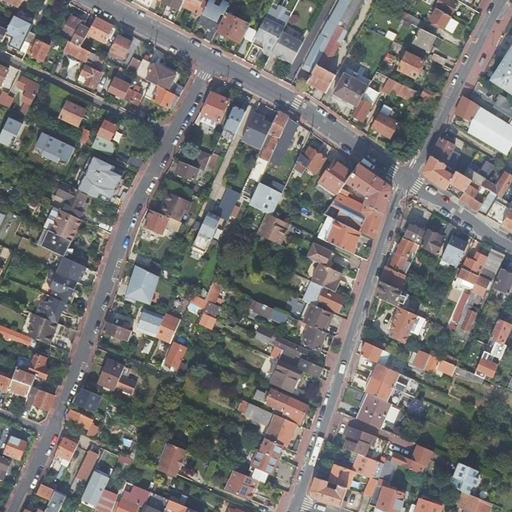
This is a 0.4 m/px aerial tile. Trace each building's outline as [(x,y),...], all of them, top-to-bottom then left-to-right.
[(2,0),(19,9),(23,0),(2,0)] [(161,0),(161,3),(179,12),(181,7),(184,0),(161,0)] [(184,0),(181,7),(201,17),(209,0),(184,0)] [(205,41),(211,44),(216,32),(213,31),(219,19),(221,14),(224,16),(225,14),(229,7),(225,5),(223,4),(215,0),(214,0),(209,0),(201,17),(198,24),(210,30),(205,41)] [(344,0),(345,1),(342,8),(337,6),(330,18),(331,19),(329,21),(322,35),(320,35),(302,69),(312,74),(319,62),(330,40),(351,0),(344,0)] [(351,0),(330,40),(340,45),(363,0),(351,0)] [(457,5),(449,0),(439,0),(436,6),(451,15),(457,5)] [(264,54),(270,57),(272,53),(282,32),(290,17),(284,14),(277,11),(271,8),(252,44),(261,49),(261,47),(264,48),(264,50),(264,54)] [(450,18),(451,17),(437,9),(430,21),(444,29),(452,34),(458,22),(450,18)] [(216,32),(241,44),(250,25),(225,14),(224,16),(222,20),(216,32)] [(424,23),(409,15),(405,22),(421,30),(424,23)] [(75,37),(72,43),(81,48),(88,35),(90,31),(83,28),(85,23),(74,17),(73,18),(71,16),(64,31),(75,37)] [(11,27),(9,29),(6,36),(15,40),(12,48),(22,53),(28,42),(31,43),(33,38),(28,36),(29,33),(33,26),(15,17),(11,27)] [(113,27),(96,18),(90,31),(88,35),(91,37),(104,44),(113,27)] [(213,31),(216,32),(222,20),(219,19),(213,31)] [(0,25),(0,42),(2,44),(6,36),(9,29),(0,25)] [(428,52),(436,38),(421,30),(413,44),(428,52)] [(282,32),(272,53),(278,57),(278,58),(284,62),(285,60),(292,64),(303,44),(282,32)] [(91,37),(88,35),(81,48),(84,49),(91,37)] [(118,37),(109,55),(117,59),(117,58),(119,55),(124,58),(132,43),(118,37)] [(31,56),(30,56),(38,60),(37,63),(40,64),(41,62),(43,63),(50,48),(34,40),(27,54),(31,56)] [(320,68),(326,71),(340,45),(330,40),(319,62),(323,64),(320,68)] [(72,43),(69,41),(63,54),(85,66),(91,53),(84,49),(81,48),(72,43)] [(407,48),(394,42),(390,49),(400,55),(403,51),(405,52),(407,48)] [(511,51),(492,83),(511,95),(511,51)] [(91,53),(85,66),(81,75),(88,79),(85,85),(94,89),(102,75),(93,70),(96,66),(100,68),(104,59),(91,53)] [(424,62),(407,54),(399,70),(415,79),(424,62)] [(431,60),(444,67),(447,61),(435,54),(431,60)] [(134,58),(127,71),(135,75),(142,62),(134,58)] [(148,61),(143,59),(142,62),(135,75),(136,75),(140,77),(148,61)] [(176,76),(148,61),(140,77),(141,78),(152,83),(168,92),(176,76)] [(326,94),(336,77),(326,71),(320,68),(323,64),(319,62),(312,74),(307,84),(326,94)] [(0,88),(8,71),(0,67),(0,88)] [(367,90),(371,84),(346,70),(333,95),(357,108),(362,100),(367,90)] [(392,91),(397,82),(377,72),(371,84),(367,90),(387,100),(392,91)] [(81,75),(78,81),(85,85),(88,79),(81,75)] [(140,77),(136,75),(132,82),(137,85),(141,78),(140,77)] [(25,117),(35,97),(34,97),(40,85),(22,78),(18,87),(25,91),(24,95),(25,96),(22,102),(25,104),(20,114),(25,117)] [(115,78),(109,91),(124,99),(129,89),(131,86),(115,78)] [(392,91),(398,94),(403,85),(397,82),(392,91)] [(152,83),(145,97),(168,109),(175,95),(168,92),(152,83)] [(413,99),(417,92),(403,85),(398,94),(405,98),(406,96),(413,99)] [(129,89),(124,99),(125,99),(138,106),(143,96),(139,94),(141,88),(136,86),(134,89),(132,87),(131,90),(129,89)] [(432,102),(436,95),(424,89),(422,94),(421,96),(432,102)] [(212,94),(203,115),(217,121),(220,122),(229,101),(212,94)] [(173,111),(180,98),(175,95),(168,109),(173,111)] [(13,99),(7,96),(2,106),(8,109),(13,99)] [(511,120),(508,125),(511,127),(511,103),(501,97),(498,103),(494,109),(511,120)] [(479,108),(463,98),(459,107),(455,115),(471,125),(479,108)] [(357,108),(352,117),(362,122),(371,106),(362,100),(357,108)] [(86,111),(68,103),(60,118),(78,127),(86,111)] [(380,113),(372,128),(390,138),(399,123),(389,117),(393,109),(385,104),(380,113)] [(245,112),(233,107),(223,130),(235,135),(245,112)] [(511,127),(508,125),(479,108),(469,135),(507,157),(511,147),(511,127)] [(272,127),(268,135),(270,137),(272,134),(273,135),(267,148),(265,148),(261,158),(269,162),(270,160),(278,144),(282,135),(290,119),(278,113),(274,123),(273,125),(272,127)] [(115,118),(109,114),(105,122),(107,123),(108,120),(113,122),(115,118)] [(217,121),(203,115),(201,120),(215,126),(217,121)] [(272,127),(273,125),(265,121),(263,121),(253,116),(243,139),(262,148),(263,146),(268,135),(272,127)] [(22,124),(9,117),(0,135),(0,141),(11,147),(22,124)] [(299,125),(290,119),(282,135),(278,144),(285,147),(287,148),(299,125)] [(107,123),(105,122),(92,148),(111,156),(111,157),(112,154),(115,148),(113,143),(110,142),(117,127),(107,123)] [(84,130),(78,141),(85,144),(90,132),(84,130)] [(74,148),(41,132),(34,147),(43,151),(41,156),(57,163),(59,158),(67,162),(74,148)] [(262,148),(243,139),(241,142),(260,151),(262,148)] [(452,153),(455,148),(447,144),(441,140),(431,159),(445,167),(451,170),(452,171),(460,156),(452,153)] [(285,147),(278,144),(270,160),(278,163),(285,147)] [(299,157),(297,161),(299,163),(293,170),(302,176),(307,168),(316,174),(326,159),(310,149),(302,159),(299,157)] [(197,151),(191,167),(205,172),(207,168),(212,157),(197,151)] [(213,154),(212,157),(207,168),(212,170),(218,156),(213,154)] [(94,157),(78,190),(89,195),(96,199),(99,192),(111,198),(111,196),(119,179),(121,176),(109,171),(112,165),(94,157)] [(449,173),(451,170),(445,167),(431,159),(425,171),(427,178),(446,191),(451,181),(453,178),(444,172),(444,170),(449,173)] [(320,181),(339,194),(342,189),(347,182),(353,173),(335,160),(320,181)] [(191,167),(181,163),(176,174),(195,182),(197,176),(202,178),(199,185),(204,187),(210,174),(205,172),(191,167)] [(469,175),(466,179),(471,182),(481,188),(482,187),(486,181),(494,167),(487,163),(476,179),(469,175)] [(365,205),(383,214),(388,200),(390,193),(389,186),(370,174),(358,166),(353,173),(347,182),(364,194),(366,193),(369,195),(365,205)] [(466,179),(463,177),(456,173),(453,178),(451,181),(461,188),(466,191),(471,182),(466,179)] [(502,199),(511,182),(511,177),(506,174),(497,188),(486,181),(482,187),(491,193),(498,197),(502,199)] [(123,180),(119,179),(111,196),(115,198),(123,180)] [(471,182),(466,191),(459,201),(477,213),(478,212),(486,218),(498,197),(491,193),(482,187),(481,188),(471,182)] [(83,205),(89,195),(78,190),(63,183),(58,193),(83,205)] [(271,188),(260,183),(249,205),(261,211),(271,188)] [(282,194),(271,188),(261,211),(268,214),(271,216),(282,194)] [(229,219),(240,194),(228,189),(217,213),(229,219)] [(335,220),(361,233),(367,219),(362,212),(365,206),(364,205),(350,198),(352,194),(342,189),(339,194),(324,215),(328,217),(335,220)] [(81,210),(83,205),(58,193),(56,196),(67,201),(62,211),(81,220),(85,213),(81,210)] [(159,214),(169,218),(179,222),(184,211),(188,212),(192,204),(170,194),(166,203),(164,202),(159,214)] [(511,205),(502,199),(498,197),(486,218),(511,232),(511,205)] [(367,219),(361,233),(375,239),(381,219),(383,214),(365,205),(364,205),(365,206),(362,212),(367,219)] [(62,211),(53,207),(43,228),(45,229),(49,231),(72,242),(76,234),(78,229),(80,230),(84,222),(81,220),(62,211)] [(159,214),(152,211),(145,227),(163,235),(166,227),(178,232),(179,230),(182,223),(179,222),(169,218),(159,214)] [(216,230),(221,219),(215,216),(208,213),(203,225),(200,231),(193,247),(204,253),(205,253),(213,237),(216,230)] [(217,213),(215,216),(221,219),(228,222),(229,219),(217,213)] [(268,214),(257,236),(280,246),(290,224),(271,216),(268,214)] [(328,217),(318,238),(326,241),(335,220),(328,217)] [(335,220),(326,241),(353,255),(361,233),(335,220)] [(203,225),(196,222),(193,228),(200,231),(203,225)] [(407,231),(404,239),(419,246),(420,246),(427,230),(411,223),(407,231)] [(446,239),(451,241),(453,237),(457,228),(450,223),(445,234),(446,239)] [(247,231),(239,227),(235,235),(252,242),(255,235),(247,231)] [(49,231),(45,229),(37,245),(41,246),(49,231)] [(421,247),(438,255),(445,241),(442,240),(443,237),(438,234),(437,233),(431,230),(430,231),(429,230),(421,247)] [(72,242),(49,231),(41,246),(57,254),(62,256),(65,257),(67,252),(69,249),(72,242)] [(252,242),(235,235),(231,245),(239,249),(247,253),(252,242)] [(451,241),(437,271),(441,273),(447,262),(457,267),(468,244),(453,237),(451,241)] [(394,260),(390,269),(396,271),(406,276),(408,270),(412,262),(407,260),(411,251),(416,253),(419,246),(404,239),(397,254),(395,253),(394,256),(392,259),(394,260)] [(314,245),(308,258),(320,264),(326,267),(332,253),(314,245)] [(204,253),(193,247),(192,251),(203,256),(204,253)] [(494,279),(504,256),(492,251),(482,273),(494,279)] [(474,262),(467,259),(462,269),(480,277),(488,259),(478,254),(474,262)] [(62,276),(69,260),(65,257),(62,256),(55,273),(62,276)] [(80,284),(88,268),(69,260),(62,276),(78,283),(80,284)] [(158,274),(161,267),(153,263),(150,270),(158,274)] [(312,282),(336,293),(339,285),(338,284),(343,274),(326,267),(320,264),(312,282)] [(142,269),(139,267),(135,279),(132,278),(129,286),(127,294),(137,297),(148,301),(152,291),(153,291),(158,276),(154,274),(142,269)] [(384,275),(382,283),(402,292),(402,291),(405,284),(403,283),(406,276),(396,271),(390,269),(387,267),(384,275)] [(480,277),(462,269),(459,278),(476,286),(480,277)] [(408,270),(406,276),(415,280),(417,274),(408,270)] [(511,289),(511,274),(501,270),(493,288),(509,295),(511,289)] [(78,283),(62,276),(55,273),(52,271),(47,282),(50,289),(54,290),(59,293),(71,298),(75,291),(78,283)] [(490,281),(480,277),(476,286),(473,292),(478,294),(477,296),(480,298),(481,295),(483,297),(490,281)] [(209,280),(201,298),(205,300),(213,282),(209,280)] [(213,282),(205,300),(209,302),(215,304),(223,286),(213,282)] [(304,301),(307,302),(312,304),(318,307),(320,302),(330,306),(328,309),(338,313),(345,297),(336,293),(312,282),(304,301)] [(377,297),(397,307),(398,303),(404,305),(405,301),(399,299),(402,292),(382,283),(379,290),(377,297)] [(69,305),(71,298),(59,293),(54,290),(51,296),(48,295),(47,295),(69,305)] [(463,314),(473,292),(469,291),(459,313),(463,314)] [(137,297),(127,294),(124,300),(135,303),(137,297)] [(41,303),(36,315),(57,323),(62,311),(63,311),(66,310),(70,307),(71,305),(69,305),(47,295),(47,296),(51,297),(48,304),(45,302),(41,303)] [(194,295),(191,301),(202,306),(205,300),(201,298),(194,295)] [(274,310),(247,298),(245,301),(241,299),(237,307),(249,313),(251,310),(270,319),(274,310)] [(307,302),(300,321),(303,323),(312,304),(307,302)] [(312,304),(303,323),(325,333),(333,314),(318,307),(312,304)] [(419,316),(417,315),(401,308),(396,319),(391,330),(392,331),(389,338),(406,345),(409,338),(411,333),(419,316)] [(274,310),(270,319),(269,321),(282,326),(287,315),(274,310)] [(138,330),(156,337),(159,331),(165,318),(146,311),(138,330)] [(470,311),(462,329),(469,332),(476,314),(470,311)] [(28,337),(50,346),(59,324),(57,323),(36,315),(33,314),(29,323),(33,324),(28,337)] [(209,317),(203,314),(199,324),(204,326),(209,317)] [(156,337),(162,340),(171,344),(174,337),(181,321),(166,315),(165,318),(159,331),(156,337)] [(427,320),(419,316),(411,333),(419,336),(427,320)] [(307,329),(302,344),(320,353),(327,334),(325,333),(303,323),(300,321),(293,318),(292,322),(307,329)] [(511,326),(498,321),(491,339),(504,345),(511,326)] [(133,332),(107,322),(104,333),(109,335),(129,343),(133,332)] [(0,334),(0,335),(1,333),(9,337),(9,338),(29,346),(32,339),(0,326),(0,334)] [(268,343),(275,346),(275,345),(305,359),(307,355),(309,351),(282,338),(283,336),(273,331),(272,334),(262,329),(257,338),(262,340),(268,343)] [(383,351),(386,352),(389,346),(375,339),(372,346),(383,351)] [(148,355),(154,343),(149,341),(143,352),(148,355)] [(377,363),(383,351),(372,346),(367,343),(364,350),(361,356),(377,363)] [(187,349),(175,344),(166,363),(173,366),(172,369),(175,370),(175,369),(177,371),(178,368),(187,349)] [(385,367),(390,354),(386,352),(383,351),(377,363),(378,364),(385,367)] [(448,363),(442,361),(421,351),(419,355),(414,365),(424,370),(434,375),(437,369),(444,372),(448,374),(453,376),(454,372),(457,367),(448,363)] [(485,352),(475,375),(485,379),(487,375),(494,378),(499,367),(486,361),(490,354),(485,352)] [(411,364),(414,365),(419,355),(414,353),(409,363),(411,364)] [(34,357),(35,357),(33,362),(19,357),(14,369),(17,369),(17,370),(29,374),(46,380),(49,371),(43,369),(47,360),(36,355),(36,356),(35,356),(34,357)] [(276,359),(270,373),(275,375),(281,361),(276,359)] [(298,369),(301,370),(317,378),(318,378),(323,368),(302,359),(298,369)] [(116,388),(124,368),(108,361),(98,385),(114,392),(116,388)] [(291,394),(301,370),(298,369),(281,361),(275,375),(270,384),(291,394)] [(397,382),(401,374),(400,374),(393,371),(385,367),(378,364),(375,370),(371,379),(365,393),(368,394),(387,403),(391,395),(400,399),(406,387),(397,382)] [(422,374),(424,370),(414,365),(411,364),(409,367),(422,374)] [(458,368),(457,367),(454,372),(466,377),(468,372),(458,368)] [(131,370),(124,368),(116,388),(132,395),(137,383),(128,379),(131,370)] [(437,369),(434,375),(441,378),(444,372),(437,369)] [(17,370),(13,380),(9,390),(28,398),(32,387),(35,377),(17,370)] [(475,375),(468,372),(466,377),(482,384),(485,379),(475,375)] [(9,390),(13,380),(0,375),(0,388),(8,392),(9,390)] [(55,396),(32,387),(28,398),(23,409),(31,412),(34,406),(50,412),(55,396)] [(105,414),(111,401),(83,390),(82,394),(80,394),(76,401),(79,402),(105,414)] [(254,399),(265,404),(269,395),(258,390),(254,399)] [(265,404),(284,412),(290,398),(272,390),(269,395),(265,404)] [(357,419),(381,430),(392,405),(387,403),(368,394),(363,407),(357,419)] [(282,418),(296,424),(300,426),(309,406),(290,398),(284,412),(282,418)] [(271,428),(266,439),(283,447),(287,448),(296,424),(282,418),(250,404),(245,414),(254,418),(253,420),(271,428)] [(91,431),(88,437),(95,440),(97,434),(98,431),(93,428),(95,424),(92,423),(93,420),(76,412),(72,410),(67,420),(72,422),(91,431)] [(360,455),(366,458),(370,446),(374,448),(378,437),(349,427),(347,431),(346,435),(350,436),(349,441),(347,440),(347,441),(344,449),(360,455)] [(5,455),(20,461),(27,443),(12,437),(5,455)] [(70,462),(77,447),(78,446),(64,439),(57,455),(65,459),(70,462)] [(259,448),(258,450),(278,459),(283,447),(266,439),(262,449),(259,448)] [(187,452),(169,444),(159,471),(160,471),(176,478),(180,468),(181,468),(185,460),(183,459),(187,452)] [(433,452),(417,445),(414,453),(411,460),(395,453),(391,463),(422,476),(426,467),(427,468),(430,460),(433,452)] [(258,450),(247,476),(259,481),(264,483),(269,472),(273,474),(279,459),(278,459),(258,450)] [(89,451),(76,480),(83,483),(85,481),(85,482),(98,455),(89,451)] [(133,460),(120,455),(118,460),(130,465),(133,460)] [(356,465),(359,457),(353,455),(350,463),(356,465)] [(383,470),(385,465),(366,458),(360,455),(359,457),(356,465),(354,469),(353,472),(355,473),(372,479),(379,481),(381,476),(383,470)] [(0,480),(3,482),(11,462),(0,457),(0,480)] [(70,462),(65,459),(62,465),(64,465),(58,478),(61,480),(70,462)] [(475,470),(460,463),(457,471),(459,471),(457,476),(460,477),(459,479),(454,477),(451,476),(448,486),(463,493),(466,494),(470,485),(473,486),(475,480),(471,479),(475,470)] [(349,489),(355,473),(353,472),(345,469),(338,467),(336,466),(333,475),(330,483),(338,486),(348,489),(349,489)] [(243,474),(234,471),(226,491),(251,501),(259,481),(247,476),(243,474)] [(104,489),(109,478),(94,472),(81,500),(97,506),(104,489)] [(341,508),(348,489),(338,486),(337,491),(336,491),(333,490),(333,488),(330,487),(330,489),(327,488),(329,483),(315,479),(313,486),(311,493),(314,499),(341,508)] [(365,495),(372,498),(377,486),(379,481),(372,479),(365,495)] [(83,483),(76,480),(70,491),(75,493),(77,488),(81,490),(84,484),(83,483)] [(151,493),(132,485),(128,484),(116,511),(135,511),(139,506),(144,508),(145,506),(146,503),(151,493)] [(55,492),(42,486),(37,495),(51,501),(55,492)] [(372,498),(369,505),(390,511),(399,511),(405,495),(377,486),(372,498)] [(109,511),(117,495),(104,489),(97,506),(96,509),(102,511),(109,511)] [(59,511),(67,496),(56,491),(55,492),(51,501),(45,511),(59,511)] [(159,507),(165,510),(169,500),(151,493),(146,503),(158,508),(159,507)] [(465,511),(489,511),(492,505),(466,494),(463,493),(458,508),(466,510),(465,511)] [(170,511),(185,511),(188,508),(169,500),(165,510),(170,511)] [(412,505),(408,511),(441,511),(443,507),(420,500),(418,507),(412,505)]
